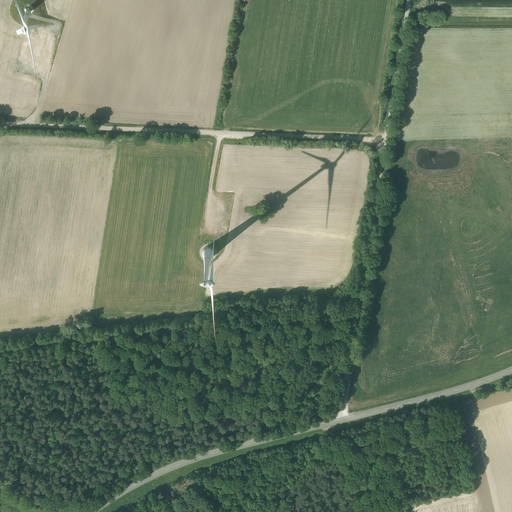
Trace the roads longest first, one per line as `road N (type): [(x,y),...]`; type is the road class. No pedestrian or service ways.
road 1 (unclassified): [(380,137),(0,122)]
road 2 (unclassified): [(380,137),(338,420)]
road 3 (tertiary): [(338,420),(168,468),(92,511)]
road 4 (tertiary): [(511,369),(338,420)]
road 5 (unclassified): [(404,0),(380,137)]
